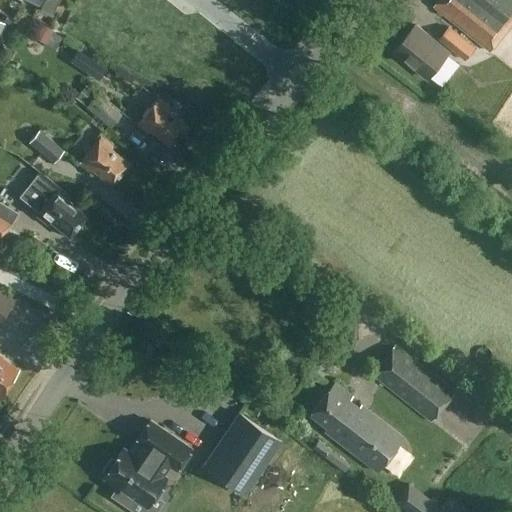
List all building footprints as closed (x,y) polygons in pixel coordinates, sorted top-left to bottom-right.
[(52,13),(58,0),(44,0),(41,8),(52,13)] [(511,0),(438,0),(434,7),(491,52),(511,25),(511,0)] [(395,51),(429,79),(450,53),(416,25),(395,51)] [(467,58),(475,48),(448,26),(440,36),(467,58)] [(122,114),(96,93),(85,106),(111,127),(122,114)] [(170,107),(158,98),(137,125),(148,134),(150,131),(170,147),(187,125),(167,110),(170,107)] [(64,150),(39,130),(28,143),(53,164),(64,150)] [(111,148),(113,145),(102,136),(78,164),(90,174),(92,171),(110,187),(129,164),(111,148)] [(36,210),(42,203),(44,205),(36,215),(49,225),(51,223),(70,238),(87,216),(68,201),(71,198),(59,188),(61,186),(40,170),(19,196),(36,210)] [(0,240),(11,223),(0,216),(0,240)] [(0,318),(13,300),(0,290),(0,318)] [(34,328),(54,309),(38,292),(18,311),(34,328)] [(394,342),(370,372),(431,422),(456,391),(394,342)] [(0,396),(18,370),(0,357),(0,396)] [(377,471),(403,437),(360,404),(358,407),(349,400),(352,396),(334,382),(309,414),(326,428),(324,431),(377,471)] [(239,412),(203,465),(244,493),(280,440),(239,412)] [(104,475),(103,477),(117,487),(111,496),(126,506),(132,497),(146,507),(166,477),(163,475),(169,465),(176,470),(191,448),(150,420),(135,442),(138,444),(132,454),(123,448),(115,460),(111,458),(101,473),(104,475)] [(313,447),(324,455),(329,448),(318,440),(313,447)] [(456,511),(477,484),(441,455),(419,481),(456,511)] [(443,511),(408,484),(396,501),(409,511),(443,511)]
